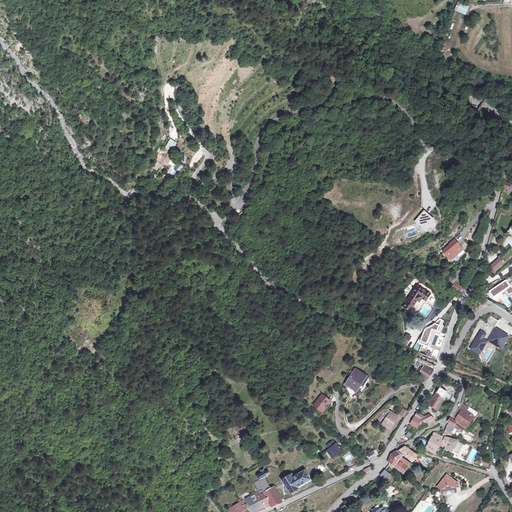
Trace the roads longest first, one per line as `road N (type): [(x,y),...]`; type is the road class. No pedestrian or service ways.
road 1 (tertiary): [(511,120),(486,241),(444,352)]
road 2 (residential): [(437,370),(460,382),(454,407),(386,451)]
road 3 (residential): [(262,511),(381,459)]
road 4 (unclassified): [(202,151),(167,89),(169,142)]
